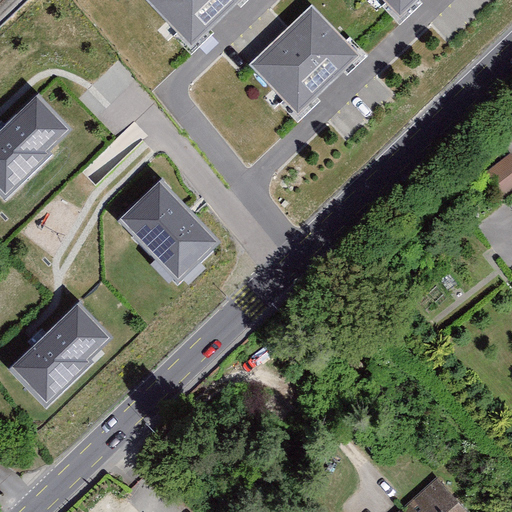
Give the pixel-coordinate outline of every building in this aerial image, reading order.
[(243,0),(150,0),(195,46),(243,0)] [(419,0),(387,0),(403,16),(419,0)] [(362,58),(313,7),(254,63),(302,114),(362,58)] [(2,133),(0,135),(0,188),(9,198),(50,159),(47,153),(70,131),(39,99),(2,133)] [(511,155),(483,177),(502,202),(511,195),(511,155)] [(122,224),(179,281),(218,244),(190,214),(162,184),(122,224)] [(40,339),(9,368),(45,405),(86,367),(83,360),(106,339),(75,306),(40,339)] [(467,511),(433,476),(395,511),(467,511)]
